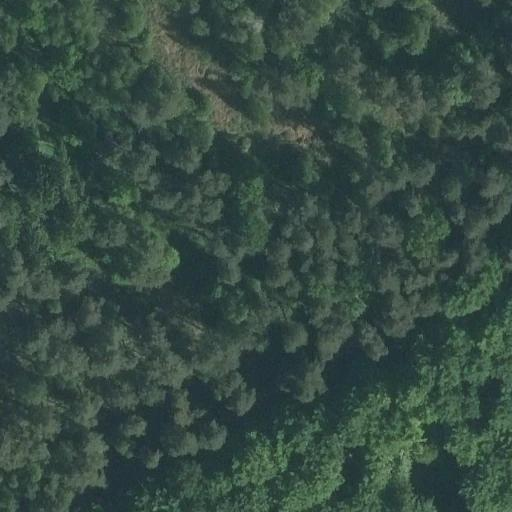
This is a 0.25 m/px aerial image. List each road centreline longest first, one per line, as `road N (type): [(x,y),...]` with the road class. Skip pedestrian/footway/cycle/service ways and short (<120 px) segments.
road 1 (track): [(21,0),(191,253),(355,263),(470,284)]
road 2 (track): [(511,263),(61,511)]
road 3 (track): [(0,264),(191,253)]
